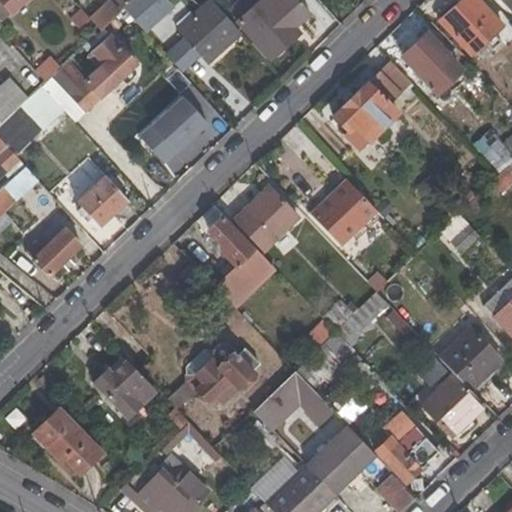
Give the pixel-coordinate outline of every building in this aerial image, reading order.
[(0,0),(0,19),(2,21),(25,0),(0,0)] [(149,0),(130,0),(122,7),(144,32),(163,15),(149,0)] [(173,5),(168,0),(149,0),(163,15),(173,5)] [(210,0),(177,31),(207,63),(242,33),(211,0),(210,0)] [(238,0),(228,10),(238,20),(259,0),(238,0)] [(310,11),(299,0),(259,0),(238,20),(273,58),(298,34),(292,27),(310,11)] [(492,33),(501,25),(477,0),(461,0),(440,21),(472,54),(483,42),(491,50),(500,42),(492,33)] [(511,0),(503,0),(511,9),(511,0)] [(118,11),(109,1),(90,18),(100,30),(118,11)] [(413,59),(408,64),(421,77),(445,53),(425,32),(406,53),(413,59)] [(84,81),(66,61),(59,68),(45,82),(40,86),(48,95),(52,99),(67,85),(73,92),(89,108),(135,64),(110,36),(93,53),(102,63),(84,81)] [(435,91),(460,67),(445,53),(421,77),(435,91)] [(59,68),(49,58),(35,71),(45,82),(59,68)] [(390,104),(412,83),(390,61),(333,115),(353,135),(349,138),(360,149),(398,113),(390,104)] [(27,99),(8,79),(0,86),(0,124),(22,103),(27,99)] [(22,103),(31,111),(48,95),(40,86),(27,99),(22,103)] [(68,97),(83,114),(89,108),(73,92),(68,97)] [(139,138),(163,163),(206,123),(182,97),(139,138)] [(0,140),(0,176),(4,172),(18,161),(0,140)] [(511,160),(498,173),(485,187),(492,195),(497,191),(505,191),(511,183),(511,160)] [(4,172),(10,180),(26,167),(18,161),(4,172)] [(99,225),(127,200),(104,176),(77,202),(99,225)] [(340,246),(376,211),(346,180),(311,215),(340,246)] [(262,251),(298,216),(267,185),(232,220),(262,251)] [(492,195),(485,187),(464,206),(473,215),(492,195)] [(249,252),(252,248),(221,217),(207,231),(224,248),(221,251),(234,265),(237,263),(244,271),(256,259),(249,252)] [(417,238),(402,222),(394,229),(409,246),(417,238)] [(462,253),(478,237),(466,227),(451,242),(462,253)] [(47,276),(80,245),(63,229),(45,247),(37,239),(23,252),(47,276)] [(386,236),(403,253),(409,246),(394,229),(386,236)] [(210,260),(190,240),(179,250),(193,264),(200,272),(210,260)] [(181,275),(210,306),(223,296),(200,272),(193,264),(181,275)] [(511,279),(483,306),(511,336),(511,279)] [(357,332),(387,304),(376,292),(334,331),(343,339),(351,332),(354,329),(357,332)] [(470,328),(440,358),(454,373),(470,389),(501,360),(470,328)] [(349,346),(343,339),(334,331),(319,346),(295,370),(313,389),(323,400),(332,392),(323,381),(318,375),(349,346)] [(357,338),(351,332),(343,339),(349,346),(357,338)] [(309,336),(285,360),(295,370),(319,346),(309,336)] [(221,402),(258,365),(244,349),(238,356),(226,343),(220,343),(211,350),(207,349),(185,369),(184,380),(206,403),(214,395),(221,402)] [(323,381),(354,351),(349,346),(318,375),(323,381)] [(127,416),(154,391),(126,361),(112,374),(108,370),(95,383),(127,416)] [(276,425),(313,389),(295,370),(253,411),(285,443),(289,438),(276,425)] [(419,405),(452,437),(484,404),(470,389),(454,373),(419,405)] [(354,395),(346,387),(327,404),(336,413),(354,395)] [(180,429),(188,422),(175,408),(168,415),(180,429)] [(78,473),(100,451),(58,409),(34,433),(61,462),(65,459),(78,473)] [(407,421),(376,450),(406,482),(438,451),(407,421)] [(374,454),(348,426),(307,466),(333,493),(374,454)] [(160,469),(172,480),(183,468),(171,457),(160,469)] [(150,459),(136,473),(121,488),(146,511),(173,511),(176,509),(179,511),(188,511),(208,492),(183,468),(172,480),(160,469),(150,459)] [(274,511),(318,511),(335,496),(333,493),(307,466),(304,464),(264,502),(274,511)] [(376,490),(397,511),(400,511),(416,497),(403,484),(394,474),(376,490)] [(274,511),(264,502),(256,511),(253,509),(250,511),(274,511)]
